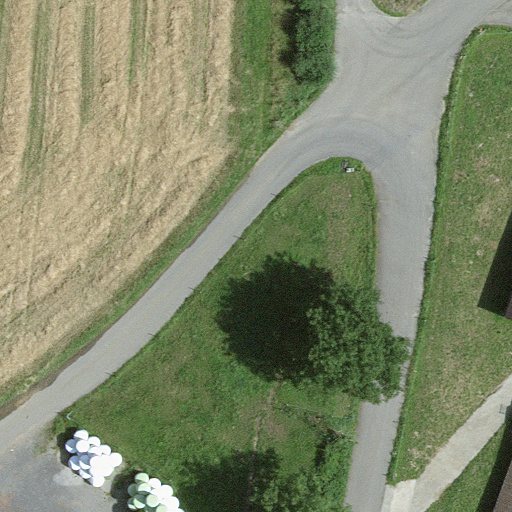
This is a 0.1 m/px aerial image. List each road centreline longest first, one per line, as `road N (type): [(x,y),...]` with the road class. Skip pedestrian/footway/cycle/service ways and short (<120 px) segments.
road 1 (unclassified): [(374,75),(284,150),(112,343),(0,424)]
road 2 (unclassified): [(350,511),(413,229),(374,75)]
